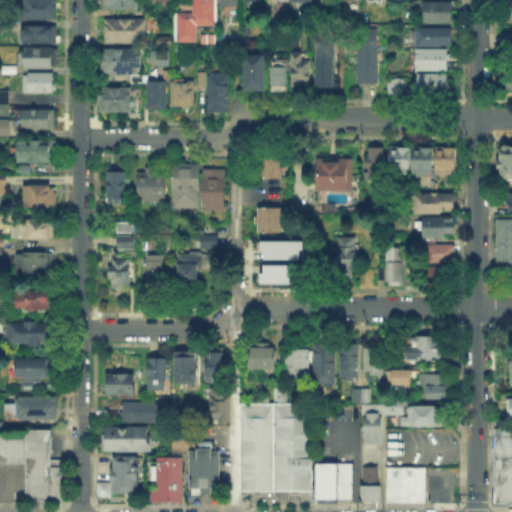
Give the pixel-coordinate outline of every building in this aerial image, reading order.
[(107,8),(107,0),(137,0),(137,8),(107,8)] [(218,0),(218,28),(195,28),(195,41),(176,40),(176,20),(195,20),(195,0),(218,0)] [(57,1),(57,21),(18,21),(18,1),(57,1)] [(453,5),(453,24),(425,24),(425,5),(453,5)] [(106,42),(106,16),(147,16),(147,42),(106,42)] [(58,29),(58,44),(26,44),(26,29),(58,29)] [(415,46),(415,32),(453,32),(453,46),(415,46)] [(359,84),(359,37),(378,37),(378,84),(359,84)] [(104,76),(104,51),(141,51),(141,84),(132,84),(132,77),(104,76)] [(59,52),(59,69),(25,69),(25,52),(59,52)] [(418,72),(418,52),(448,52),(447,72),(418,72)] [(294,89),(294,55),(313,55),(313,90),(294,89)] [(318,55),(334,55),(334,88),(318,88),(318,55)] [(265,59),(265,89),(247,89),(248,59),(265,59)] [(272,93),(272,64),(286,64),(286,93),(272,93)] [(26,76),(54,76),(54,94),(26,94),(26,76)] [(232,77),(232,114),(210,114),(211,76),(232,77)] [(419,97),(419,77),(447,77),(447,97),(419,97)] [(388,95),(388,79),(406,79),(406,95),(388,95)] [(174,107),(174,82),(195,82),(195,107),(174,107)] [(150,111),(150,84),(166,84),(166,111),(150,111)] [(131,90),(131,113),(105,113),(105,90),(131,90)] [(0,93),(10,93),(10,107),(0,107),(0,93)] [(51,113),(51,130),(25,130),(26,112),(51,113)] [(0,122),(10,122),(9,139),(0,139),(0,122)] [(20,162),(20,142),(52,142),(52,162),(20,162)] [(394,172),(394,149),(411,149),(411,172),(394,172)] [(416,174),(416,149),(434,149),(434,174),(416,174)] [(439,174),(440,149),(456,149),(456,174),(439,174)] [(503,150),(511,150),(511,179),(502,179),(503,150)] [(387,152),(387,181),(368,181),(368,152),(387,152)] [(283,155),(283,180),(259,180),(259,155),(283,155)] [(320,161),(354,161),(354,191),(320,191),(320,161)] [(174,208),(174,166),(200,167),(200,208),(174,208)] [(205,210),(205,170),(226,170),(226,210),(205,210)] [(106,203),(106,171),(125,171),(125,203),(106,203)] [(166,171),(166,203),(142,202),(142,171),(166,171)] [(27,188),(56,188),(56,208),(26,208),(27,188)] [(419,212),(419,193),(455,193),(455,213),(419,212)] [(260,233),(260,209),(282,210),(282,234),(260,233)] [(447,240),(426,239),(426,219),(457,219),(457,233),(447,232),(447,240)] [(14,221),(55,221),(55,240),(13,240),(14,221)] [(511,274),(498,274),(498,221),(511,221),(511,274)] [(118,224),(131,224),(131,233),(118,233),(118,224)] [(200,248),(216,248),(215,234),(199,234),(200,248)] [(134,239),(134,249),(119,249),(119,239),(134,239)] [(338,270),(338,239),(357,239),(356,270),(338,270)] [(291,241),(291,248),(288,248),(288,258),(255,258),(255,250),(245,250),(245,241),(291,241)] [(428,262),(428,246),(457,246),(457,262),(428,262)] [(381,269),(387,269),(387,250),(405,250),(404,285),(381,285),(381,269)] [(18,275),(18,254),(50,254),(50,275),(18,275)] [(180,255),(200,255),(199,290),(180,290),(180,255)] [(165,256),(165,285),(147,285),(147,256),(165,256)] [(113,261),(130,261),(130,288),(113,288),(113,261)] [(288,265),(288,275),(291,275),(291,282),(245,282),(245,273),(255,273),(255,265),(288,265)] [(429,283),(429,267),(457,267),(457,283),(429,283)] [(15,310),(15,294),(50,294),(49,310),(15,310)] [(6,326),(54,326),(54,345),(6,344),(6,326)] [(409,361),(409,336),(442,336),(442,362),(409,361)] [(250,370),(250,342),(275,343),(275,370),(250,370)] [(315,384),(315,345),(335,345),(335,385),(315,384)] [(341,377),(341,345),(359,345),(359,377),(341,377)] [(366,373),(366,346),(384,346),(384,373),(366,373)] [(225,351),(225,382),(208,382),(208,351),(225,351)] [(289,351),(310,351),(310,377),(288,377),(289,351)] [(197,356),(197,381),(178,381),(178,356),(197,356)] [(17,379),(17,359),(51,359),(51,379),(17,379)] [(166,362),(166,391),(150,391),(150,362),(166,362)] [(390,383),(409,384),(410,368),(391,368),(390,383)] [(422,375),(451,375),(451,399),(422,399),(422,375)] [(134,377),(134,394),(109,394),(109,377),(134,377)] [(275,400),(275,385),(285,385),(285,400),(275,400)] [(354,401),(354,386),(368,386),(368,401),(354,401)] [(229,410),(229,414),(230,414),(230,421),(212,421),(212,390),(230,390),(230,410),(229,410)] [(54,394),(54,418),(15,418),(15,415),(3,415),(3,401),(13,401),(13,396),(17,396),(17,394),(54,394)] [(402,413),(384,413),(384,402),(384,397),(402,397),(402,413)] [(312,402),(311,489),(239,489),(239,445),(239,423),(239,402),(312,402)] [(380,442),(362,442),(362,438),(362,412),(360,412),(360,402),(384,402),(384,413),(380,413),(380,442)] [(168,423),(125,422),(125,404),(168,404),(168,423)] [(406,404),(440,404),(440,424),(399,424),(399,414),(406,414),(406,404)] [(0,462),(0,427),(50,427),(50,457),(61,457),(61,499),(23,499),(23,462),(0,462)] [(511,446),(493,446),(493,427),(511,427),(511,446)] [(109,429),(148,429),(148,451),(109,450),(109,429)] [(188,430),(188,447),(169,447),(169,430),(188,430)] [(202,491),(197,491),(197,486),(187,486),(188,449),(195,449),(195,446),(202,446),(202,491)] [(202,446),(209,446),(209,449),(217,449),(217,481),(217,487),(208,487),(208,491),(202,491),(202,446)] [(511,446),(511,467),(507,467),(493,467),(493,446),(511,446)] [(136,480),(133,480),(133,492),(112,491),(112,482),(109,482),(109,467),(111,467),(111,453),(133,453),(133,465),(136,465),(136,480)] [(154,464),(154,455),(179,455),(179,499),(147,499),(148,485),(154,485),(154,479),(148,479),(148,464),(154,464)] [(335,498),(314,498),(314,489),(314,461),(335,461),(335,498)] [(335,461),(350,461),(350,498),(335,498),(335,461)] [(375,484),(361,484),(361,464),(375,464),(375,484)] [(401,465),(401,500),(384,500),(384,465),(401,465)] [(401,465),(423,465),(423,500),(401,500),(401,465)] [(507,467),(507,502),(492,502),(493,467),(507,467)] [(95,495),(109,496),(110,481),(95,481),(95,495)] [(361,484),(375,484),(378,484),(378,500),(361,500),(361,494),(358,494),(359,484),(361,484)]
